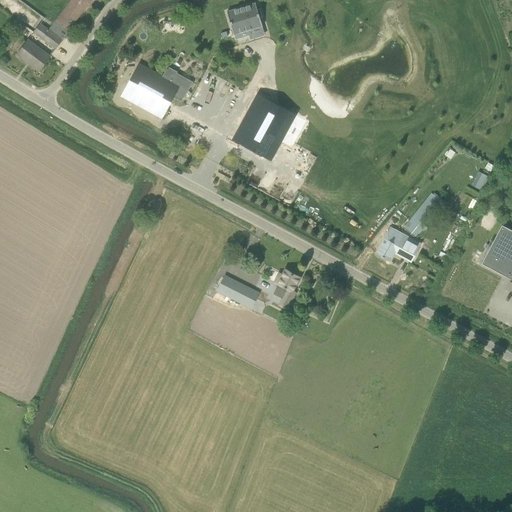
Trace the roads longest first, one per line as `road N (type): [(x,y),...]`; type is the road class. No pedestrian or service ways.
road 1 (unclassified): [(511,358),(46,105)]
road 2 (track): [(159,511),(140,490),(48,451),(44,437),(165,172)]
road 3 (unclassified): [(46,105),(117,0)]
